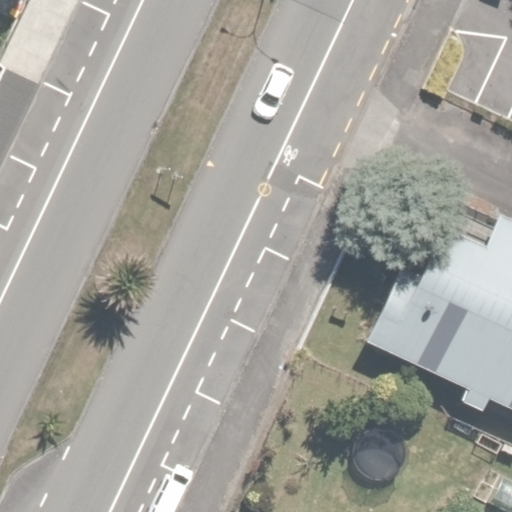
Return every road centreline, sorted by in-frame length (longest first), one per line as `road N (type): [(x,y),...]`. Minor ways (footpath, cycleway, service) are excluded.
road 1 (primary): [(318,0),(79,511)]
road 2 (primary): [(0,384),(182,0)]
